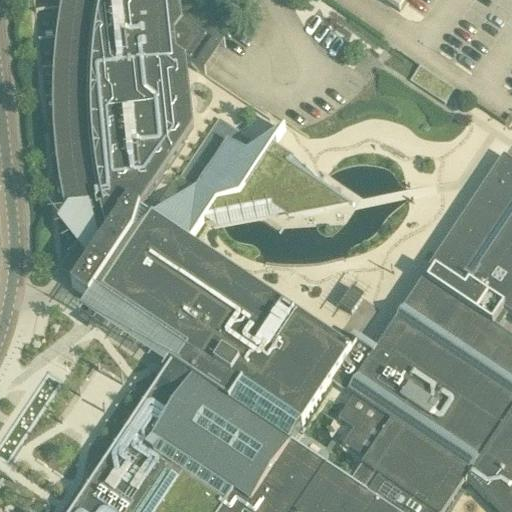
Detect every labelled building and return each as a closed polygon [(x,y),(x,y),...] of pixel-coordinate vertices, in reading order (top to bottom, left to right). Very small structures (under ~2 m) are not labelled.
[(94,323),(97,327),(99,329),(100,329),(110,313),(182,361),(178,368),(174,365),(168,374),(75,511),(511,511),(511,342),(493,329),(503,314),(511,320),(511,177),(497,168),(428,272),(434,277),(428,286),(424,283),(376,354),(360,342),(352,354),(348,352),(349,351),(346,350),(190,246),(190,245),(204,223),(218,233),(265,223),(286,219),(289,222),(348,209),(291,169),(296,163),(275,149),(286,132),(247,159),(228,146),(196,192),(153,221),(153,222),(141,214),(195,133),(187,65),(200,73),(216,49),(183,27),(180,0),(64,0),(60,24),(55,63),(53,102),(55,140),(59,177),(66,213),(67,218),(89,212),(99,249),(89,264),(78,281),(72,290),(90,301),(91,300),(99,305),(97,308),(88,315),(94,323)] [(391,0),(410,12),(417,0),(391,0)] [(344,39),(335,50),(354,64),(363,53),(344,39)] [(420,68),(410,83),(445,106),(455,91),(420,68)] [(364,298),(352,290),(340,309),(352,317),(364,298)]
